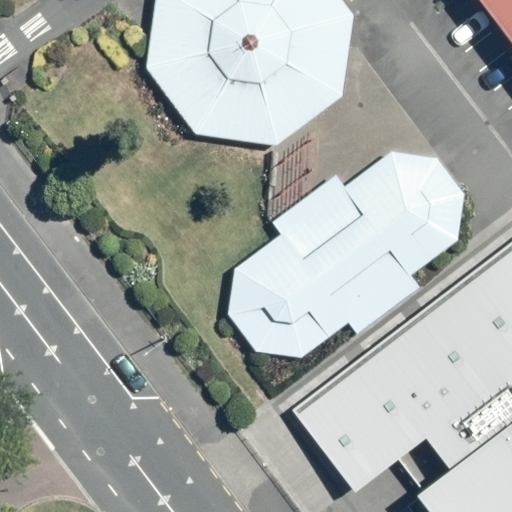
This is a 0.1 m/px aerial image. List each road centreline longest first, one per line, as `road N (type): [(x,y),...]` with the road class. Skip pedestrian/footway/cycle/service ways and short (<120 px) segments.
road 1 (tertiary): [(97,417),(0,288)]
road 2 (residential): [(0,490),(97,417)]
